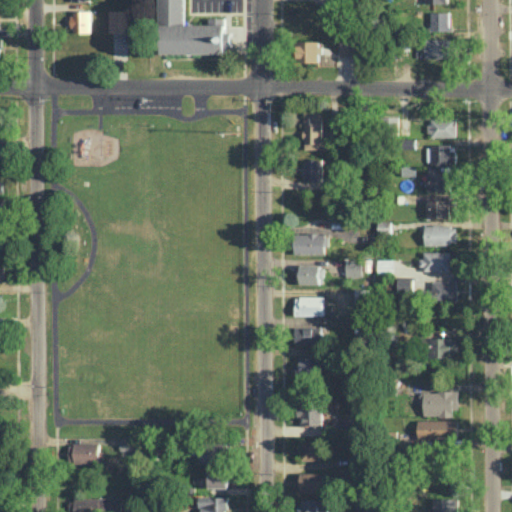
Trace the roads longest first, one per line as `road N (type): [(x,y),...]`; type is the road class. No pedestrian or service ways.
road 1 (residential): [(272,511),(263,0)]
road 2 (residential): [(494,511),(487,0)]
road 3 (residential): [(38,511),(35,0)]
road 4 (residential): [(0,88),(511,87)]
